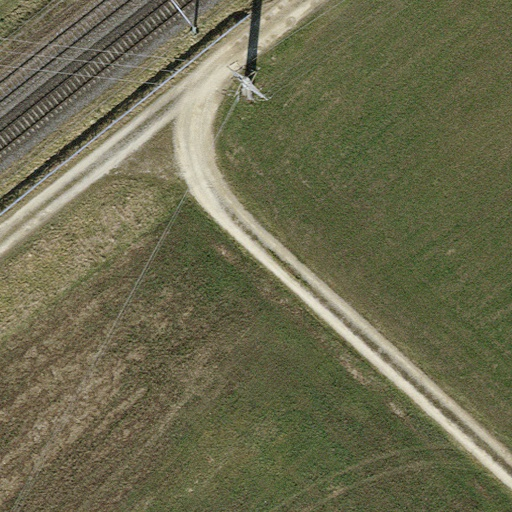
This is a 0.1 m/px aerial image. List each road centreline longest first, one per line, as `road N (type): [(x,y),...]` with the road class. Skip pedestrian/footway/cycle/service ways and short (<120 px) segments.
road 1 (track): [(199,81),(191,135),(216,202),(511,471)]
road 2 (track): [(309,0),(0,241)]
